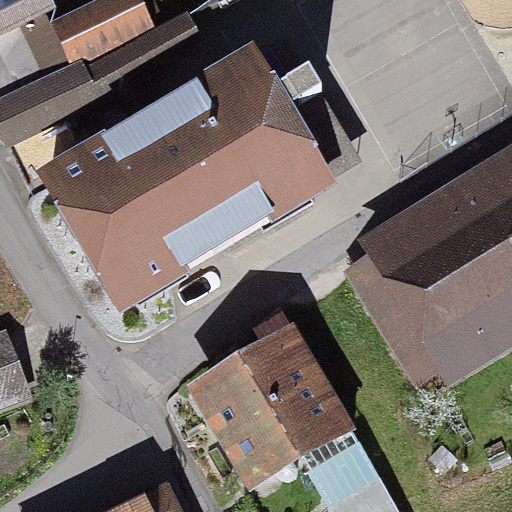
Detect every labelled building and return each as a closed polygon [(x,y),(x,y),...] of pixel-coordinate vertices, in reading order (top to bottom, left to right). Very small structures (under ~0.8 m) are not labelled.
[(0,0),(0,41),(6,39),(0,26),(0,24),(37,7),(33,0),(0,0)] [(128,0),(127,0),(63,31),(78,61),(99,51),(104,63),(147,39),(128,0)] [(22,31),(6,39),(0,41),(0,109),(48,86),(36,60),(22,31)] [(51,186),(122,309),(322,192),(281,123),(321,100),(308,79),(269,102),(249,69),(168,117),(167,114),(131,135),(132,138),(51,186)] [(64,118),(48,86),(0,109),(0,129),(8,145),(64,118)] [(511,179),(356,276),(421,381),(511,325),(511,179)] [(205,397),(255,481),(332,435),(338,445),(352,437),(292,332),(276,342),(282,352),(205,397)] [(5,340),(0,341),(0,373),(16,368),(5,340)] [(16,368),(0,373),(0,405),(26,395),(16,368)] [(333,511),(394,511),(379,484),(333,511)]
